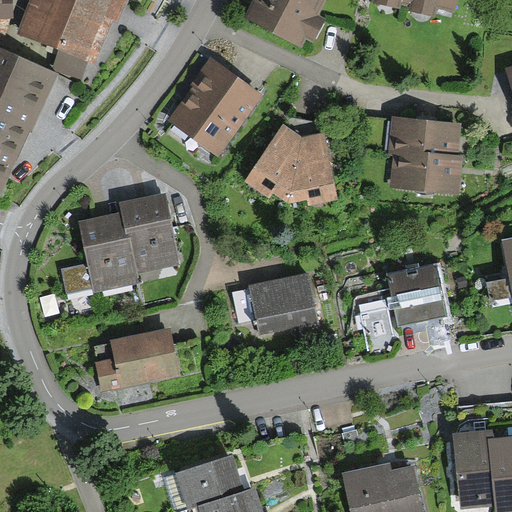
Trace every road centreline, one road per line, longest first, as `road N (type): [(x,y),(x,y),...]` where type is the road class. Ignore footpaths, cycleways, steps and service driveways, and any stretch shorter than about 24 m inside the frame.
road 1 (residential): [(23,228),(12,262),(13,301),(32,367),(80,428),(145,426),(511,351)]
road 2 (residential): [(204,0),(165,70),(23,228)]
